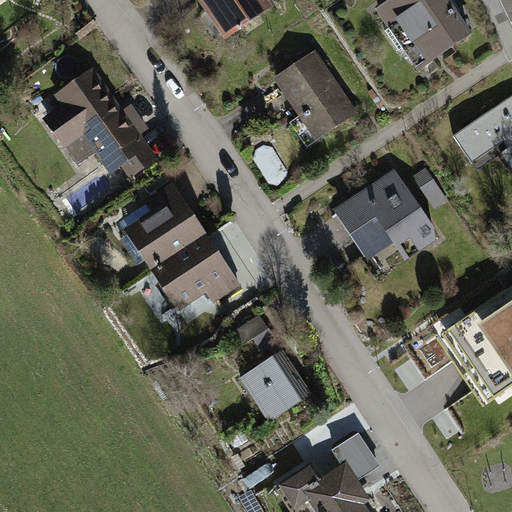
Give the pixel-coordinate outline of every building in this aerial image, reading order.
[(202,0),(227,36),(270,7),(265,0),(202,0)] [(469,35),(445,0),(394,0),(379,10),(391,27),(385,31),(399,51),(413,42),(427,63),(469,35)] [(353,115),(313,55),(278,79),(303,116),(292,124),(307,146),(353,115)] [(100,88),(91,74),(60,96),(68,107),(48,121),(78,163),(99,149),(113,169),(122,162),(131,175),(154,158),(138,135),(135,137),(119,114),(110,102),(111,97),(108,94),(104,92),(101,93),(99,89),(100,88)] [(46,107),(38,95),(29,102),(36,113),(46,107)] [(511,96),(454,137),(471,163),(503,141),(508,148),(501,154),(511,170),(511,96)] [(131,105),(119,114),(135,137),(138,135),(147,129),(131,105)] [(435,192),(423,174),(412,181),(424,200),(435,192)] [(395,175),(338,213),(355,239),(361,235),(373,252),(393,238),(407,259),(438,239),(395,175)] [(132,232),(156,268),(202,238),(179,202),(183,200),(174,185),(148,202),(156,215),(132,232)] [(225,272),(202,238),(156,268),(180,304),(205,288),(213,301),(239,284),(229,270),(225,272)] [(393,303),(363,262),(351,271),(380,312),(393,303)] [(456,347),(483,386),(489,382),(498,396),(511,386),(511,287),(452,328),(462,343),(456,347)] [(268,329),(259,316),(235,332),(244,345),(268,329)] [(311,394),(283,351),(241,379),(269,422),(311,394)] [(234,447),(248,440),(243,431),(229,438),(234,447)] [(361,490),(345,466),(318,483),(309,468),(277,489),(292,511),(366,511),(355,494),(361,490)]
